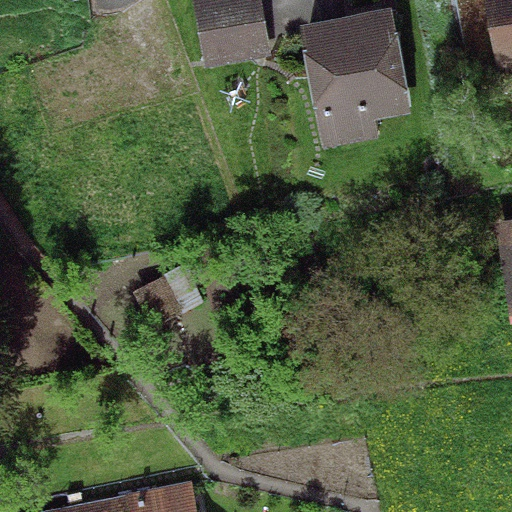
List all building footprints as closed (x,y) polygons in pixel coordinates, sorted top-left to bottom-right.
[(195,0),(205,61),(270,51),(261,0),(195,0)] [(511,57),(511,0),(494,0),(505,59),(511,57)] [(402,100),(386,10),(309,23),(329,134),(371,126),(368,106),(402,100)] [(182,265),(132,289),(149,327),(200,304),(182,265)] [(187,511),(184,492),(62,511),(187,511)]
